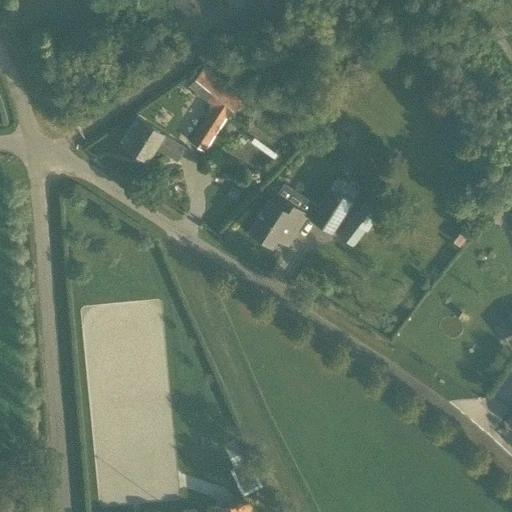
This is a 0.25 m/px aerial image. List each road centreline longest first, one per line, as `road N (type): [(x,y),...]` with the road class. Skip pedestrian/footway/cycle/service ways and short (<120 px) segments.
road 1 (unclassified): [(511,468),(408,381),(31,143)]
road 2 (unclassified): [(62,511),(31,143)]
road 3 (track): [(311,511),(175,230)]
